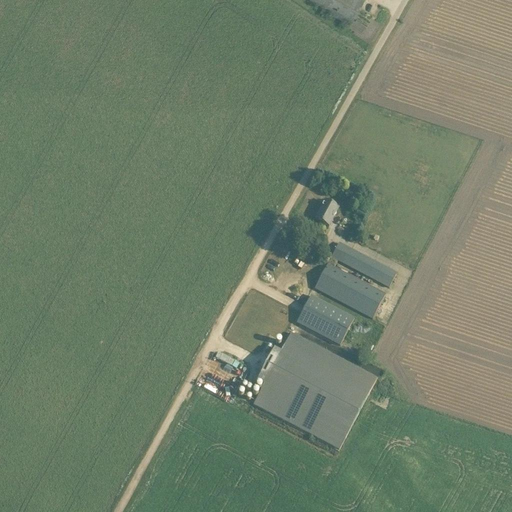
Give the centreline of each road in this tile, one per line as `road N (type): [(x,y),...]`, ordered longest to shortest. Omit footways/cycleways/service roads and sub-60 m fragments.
road 1 (unclassified): [(244,286),(403,0)]
road 2 (track): [(117,511),(244,286)]
